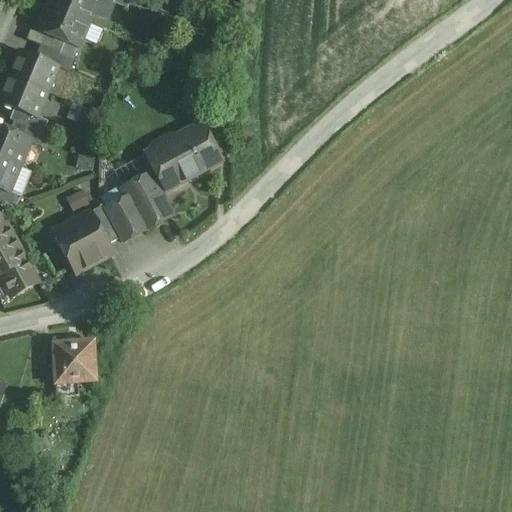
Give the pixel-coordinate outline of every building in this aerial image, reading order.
[(103,0),(50,0),(48,7),(88,25),(93,13),(106,19),(112,4),(103,0)] [(172,1),(169,0),(146,0),(145,7),(168,14),(172,1)] [(88,25),(48,7),(37,32),(37,33),(64,45),(77,51),(88,25)] [(64,45),(37,33),(37,32),(31,30),(26,42),(40,48),(59,56),(64,45)] [(59,56),(40,48),(36,59),(58,68),(57,69),(68,74),(73,62),(59,56)] [(36,59),(21,52),(10,78),(47,94),(57,69),(58,68),(36,59)] [(47,94),(10,78),(0,102),(0,104),(14,110),(36,120),(37,119),(47,94)] [(88,113),(73,106),(68,119),(67,119),(68,119),(67,119),(82,126),(88,113)] [(36,120),(14,110),(9,122),(13,124),(14,123),(42,135),(43,135),(48,123),(44,122),(37,119),(36,120)] [(42,135),(14,123),(13,124),(9,134),(30,143),(30,144),(42,149),(47,137),(43,135),(42,135)] [(202,126),(146,156),(156,174),(166,192),(221,162),(202,126)] [(9,134),(0,130),(0,161),(19,169),(30,144),(30,143),(9,134)] [(94,159),(78,156),(75,170),(92,173),(94,159)] [(19,169),(0,161),(0,191),(9,195),(9,194),(19,169)] [(166,192),(156,174),(149,178),(159,196),(166,192)] [(149,177),(123,191),(128,200),(146,231),(170,218),(159,196),(149,178),(149,177)] [(9,195),(0,191),(0,204),(11,209),(17,207),(20,199),(9,194),(9,195)] [(128,200),(104,213),(119,241),(121,245),(146,231),(128,200)] [(104,213),(102,208),(91,214),(108,247),(119,241),(104,213)] [(91,214),(52,235),(75,277),(113,256),(108,247),(91,214)] [(0,248),(14,241),(2,220),(0,218),(0,248)] [(14,241),(0,248),(0,277),(26,263),(14,241)] [(26,263),(0,277),(0,280),(11,300),(38,285),(26,263)] [(11,300),(0,280),(0,302),(1,305),(11,300)] [(79,344),(67,345),(53,346),(55,371),(53,371),(54,384),(55,383),(56,386),(77,385),(95,383),(93,344),(79,345),(79,344)] [(77,385),(56,386),(56,399),(78,398),(77,385)]
